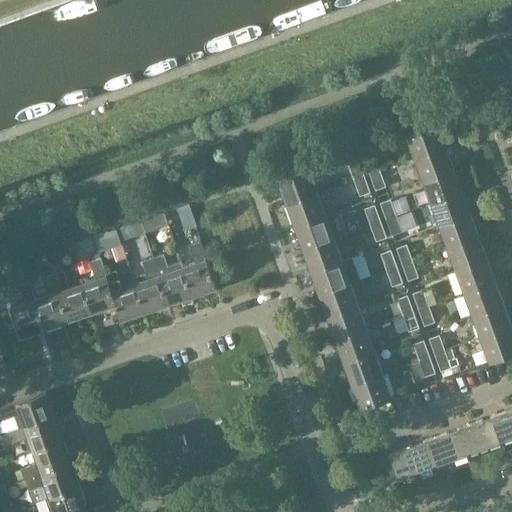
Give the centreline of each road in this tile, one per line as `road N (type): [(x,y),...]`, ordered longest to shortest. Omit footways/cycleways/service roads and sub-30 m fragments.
road 1 (residential): [(343,511),(266,305),(0,401)]
road 2 (residential): [(380,429),(511,384)]
